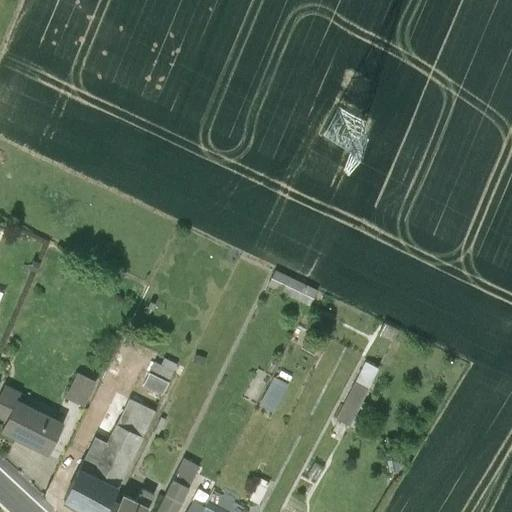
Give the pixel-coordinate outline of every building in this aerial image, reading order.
[(277,267),(270,281),(309,299),(316,284),(277,267)] [(167,391),(176,361),(155,354),(145,384),(167,391)] [(352,421),(375,374),(362,367),(338,415),(352,421)] [(87,403),(99,377),(79,368),(67,393),(87,403)] [(278,409),(289,379),(274,374),(263,404),(278,409)] [(6,383),(0,394),(0,423),(4,425),(0,430),(0,432),(46,456),(63,422),(19,400),(23,391),(6,383)] [(63,502),(80,511),(104,511),(116,488),(118,489),(155,411),(128,399),(103,447),(92,441),(78,469),(63,502)] [(156,511),(175,511),(179,504),(183,506),(204,459),(184,450),(156,511)] [(121,495),(112,511),(145,511),(153,494),(140,489),(134,501),(121,495)] [(200,511),(203,506),(192,500),(184,511),(200,511)]
